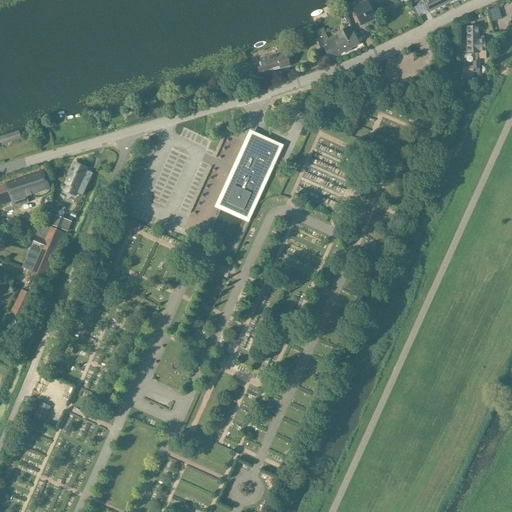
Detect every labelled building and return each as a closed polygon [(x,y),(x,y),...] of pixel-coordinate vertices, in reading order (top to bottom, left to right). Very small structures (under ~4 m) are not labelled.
[(422,0),(429,12),(454,0),(422,0)] [(367,1),(356,7),(363,24),(375,18),(367,1)] [(468,46),(466,47),(466,54),(468,54),(475,53),(475,61),(473,61),(473,66),(473,69),(480,69),(480,53),(480,52),(485,52),(484,37),(478,37),(478,26),(467,27),(468,46)] [(339,39),(325,46),(331,58),(360,44),(354,31),(352,32),(349,27),(337,33),(339,39)] [(318,46),(316,47),(317,50),(319,50),(320,53),(325,52),(321,41),(316,42),(318,46)] [(286,52),(261,58),(263,67),(259,68),(261,77),(274,73),(273,71),(290,66),(286,52)] [(462,66),(463,80),(474,79),(473,69),(473,66),(462,66)] [(275,148),(253,138),(223,204),(245,214),(275,148)] [(76,196),(77,193),(83,195),(89,182),(83,179),(87,169),(83,167),(79,165),(75,163),(71,171),(70,170),(68,175),(69,176),(66,183),(68,184),(64,191),(76,196)] [(45,170),(0,185),(0,205),(5,203),(12,201),(14,208),(28,203),(26,196),(51,188),(45,170)] [(56,216),(52,225),(62,229),(65,220),(56,216)] [(64,232),(50,226),(32,271),(45,277),(64,232)] [(21,289),(10,313),(22,318),(33,295),(21,289)] [(40,403),(34,417),(43,422),(50,407),(40,403)]
